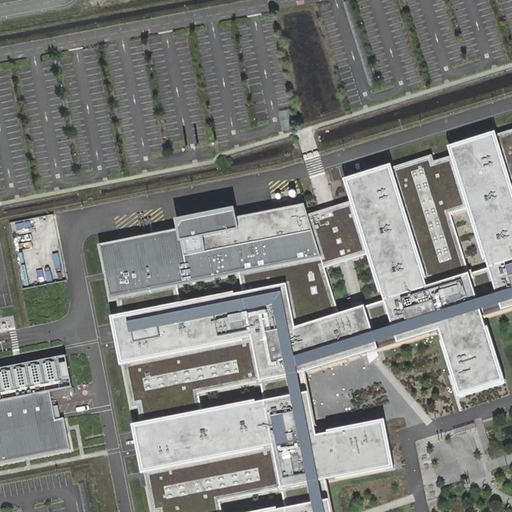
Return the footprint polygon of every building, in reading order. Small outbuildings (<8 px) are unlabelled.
[(281,110),(283,130),(294,129),(292,109),(281,110)] [(511,134),(455,152),(457,160),(507,313),(511,310),(511,134)] [(351,185),(357,205),(404,344),(446,331),(466,404),(511,389),(511,373),(494,317),(507,313),(457,160),(441,165),(439,157),(351,185)] [(108,251),(142,430),(314,398),(309,375),(404,344),(357,205),(315,216),(313,208),(260,220),(108,251)] [(73,359),(0,373),(0,464),(29,458),(74,449),(69,424),(61,425),(55,396),(79,391),(73,359)] [(142,430),(157,511),(304,511),(341,506),(338,486),(404,473),(394,424),(328,437),(319,397),(314,398),(142,430)]
